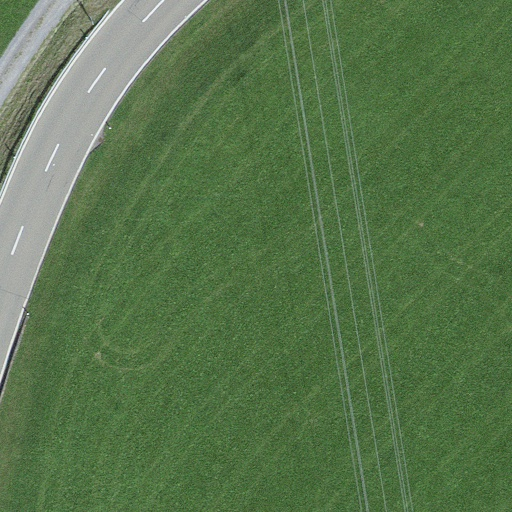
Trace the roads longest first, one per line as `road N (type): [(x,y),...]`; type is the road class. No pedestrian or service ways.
road 1 (tertiary): [(0,279),(52,150),(118,47),(170,0)]
road 2 (track): [(75,0),(0,114)]
